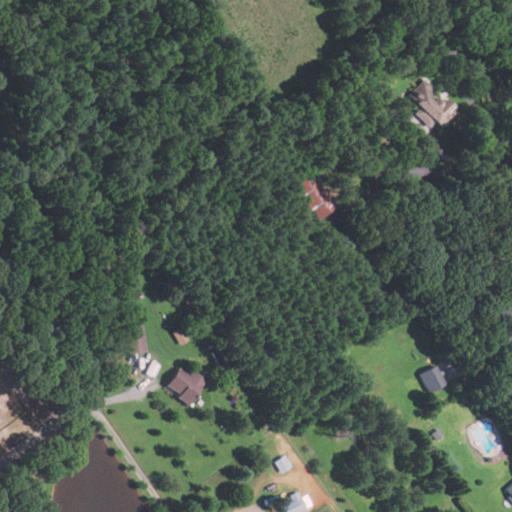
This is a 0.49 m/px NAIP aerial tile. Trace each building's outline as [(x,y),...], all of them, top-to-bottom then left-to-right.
[(433,91),(422,79),(403,94),(430,126),(452,107),(436,89),(433,91)] [(314,220),(335,203),(308,169),(287,186),(314,220)] [(501,336),(511,335),(511,283),(505,284),(506,308),(499,309),(501,336)] [(143,352),(141,322),(122,323),(124,353),(143,352)] [(103,373),(113,368),(105,353),(96,357),(103,373)] [(443,382),(433,364),(416,374),(426,392),(443,382)] [(162,387),(186,403),(202,379),(188,369),(185,373),(176,366),(162,387)] [(511,480),(503,487),(511,499),(511,480)] [(282,511),(298,511),(305,509),(296,490),(287,495),(290,500),(279,505),(282,511)]
